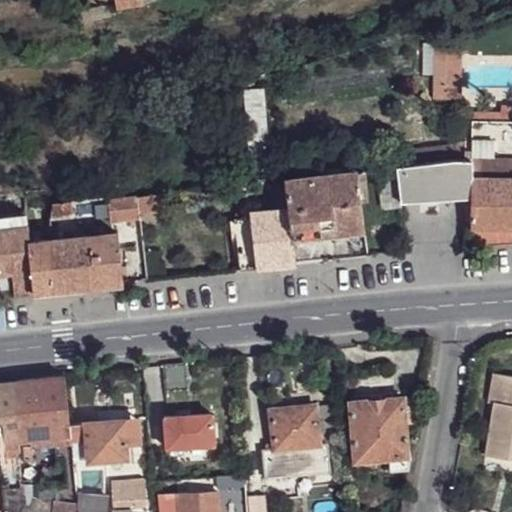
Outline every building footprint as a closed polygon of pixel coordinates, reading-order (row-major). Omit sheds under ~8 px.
[(125,0),(116,2),(117,9),(143,5),(142,0),(125,0)] [(433,35),(433,99),(460,99),(461,36),(433,35)] [(243,89),(251,172),(269,170),(262,87),(243,89)] [(398,178),(401,202),(470,197),(469,247),(511,243),(511,106),(503,107),(503,122),(470,122),(472,150),(465,150),(465,160),(453,160),(397,166),(398,178)] [(326,167),(327,175),(342,173),(341,165),(326,167)] [(373,168),(374,181),(380,181),(398,178),(397,166),(373,168)] [(313,176),(320,234),(335,233),(364,229),(357,171),(342,173),(327,175),(313,176)] [(284,180),(284,182),(292,237),(293,237),(320,234),(313,176),(284,180)] [(380,181),(384,209),(402,207),(401,202),(398,178),(380,181)] [(235,228),(240,270),(256,268),(296,264),(293,237),(292,237),(284,182),(269,184),(271,208),(249,210),(233,213),(234,218),(235,228)] [(137,197),(139,214),(158,212),(156,194),(137,197)] [(108,200),(110,220),(139,217),(139,214),(137,197),(108,200)] [(52,208),(51,215),(73,213),(72,202),(52,204),(52,208)] [(0,216),(0,229),(28,226),(26,213),(0,216)] [(81,226),(82,236),(96,235),(95,225),(81,226)] [(0,289),(13,289),(14,294),(33,292),(28,242),(29,242),(28,226),(0,229),(0,289)] [(51,239),(53,290),(123,283),(118,233),(96,235),(82,236),(51,239)] [(28,242),(33,292),(53,290),(51,239),(29,242),(28,242)] [(165,364),(167,393),(188,390),(186,362),(165,364)] [(494,402),(485,455),(511,459),(511,375),(493,372),(488,401),(494,402)] [(0,382),(0,443),(17,442),(23,441),(71,436),(69,423),(65,376),(0,382)] [(403,397),(408,457),(411,457),(421,396),(403,397)] [(351,402),(355,462),(389,459),(390,472),(406,470),(408,459),(408,457),(403,397),(351,402)] [(316,404),(318,419),(324,418),(332,417),(330,402),(316,404)] [(263,450),(266,478),(330,472),(327,444),(320,445),(318,419),(316,404),(270,408),(273,449),(263,450)] [(160,412),(162,448),(215,445),(213,409),(160,412)] [(127,435),(127,444),(142,443),(140,417),(125,418),(127,435)] [(86,435),(88,462),(129,459),(127,444),(127,435),(121,436),(120,419),(85,421),(69,423),(71,436),(86,435)] [(23,441),(24,462),(72,457),(71,436),(23,441)] [(0,443),(0,458),(18,456),(17,442),(0,443)] [(113,483),(115,507),(146,506),(145,481),(113,483)] [(159,496),(160,511),(220,511),(219,492),(159,496)] [(78,494),(78,511),(106,511),(107,495),(78,494)] [(249,511),(266,511),(265,495),(248,496),(249,511)] [(54,501),(52,511),(77,511),(76,504),(54,501)]
